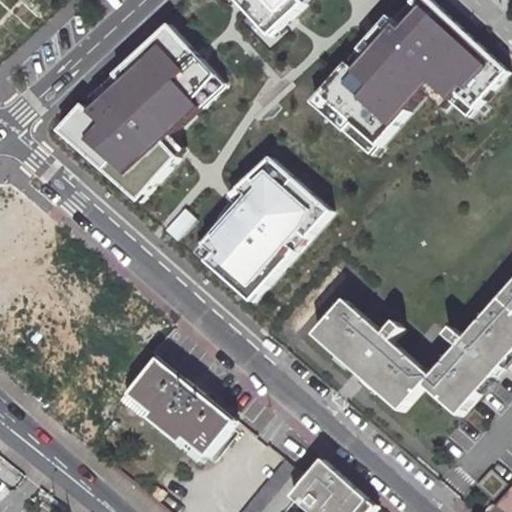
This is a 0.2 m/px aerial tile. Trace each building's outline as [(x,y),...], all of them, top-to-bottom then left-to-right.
[(236,0),(272,39),(308,5),(302,0),(236,0)] [(313,105),(371,156),(429,90),(447,106),(456,96),(475,112),(509,74),(423,0),(419,0),(397,25),(389,19),(375,34),(313,105)] [(86,107),(64,133),(142,203),(181,161),(166,145),(227,86),(173,26),(142,54),(119,75),(126,82),(108,100),(93,113),(86,107)] [(242,209),(209,247),(218,256),(212,264),(255,304),(334,215),(274,163),(242,192),(250,199),(242,209)] [(0,260),(41,215),(0,178),(0,260)] [(35,286),(0,325),(0,334),(37,368),(77,324),(35,286)] [(431,388),(439,378),(351,302),(320,337),(363,375),(408,413),(431,388)] [(511,366),(511,307),(506,302),(439,378),(431,388),(466,419),(511,366)] [(38,407),(87,450),(104,431),(81,411),(123,362),(97,340),(38,407)] [(161,357),(132,393),(209,457),(239,421),(161,357)] [(286,511),(312,481),(288,461),(246,511),(286,511)] [(312,481),(286,511),(378,511),(381,509),(328,461),(312,481)] [(491,469),(477,485),(493,500),(507,484),(491,469)] [(511,511),(511,496),(498,511),(511,511)]
